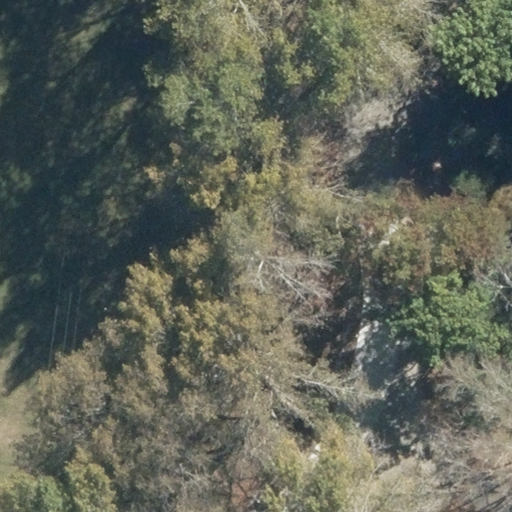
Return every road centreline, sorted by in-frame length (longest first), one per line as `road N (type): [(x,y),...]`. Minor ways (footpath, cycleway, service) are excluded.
road 1 (track): [(328,0),(324,511)]
road 2 (track): [(329,83),(495,0)]
